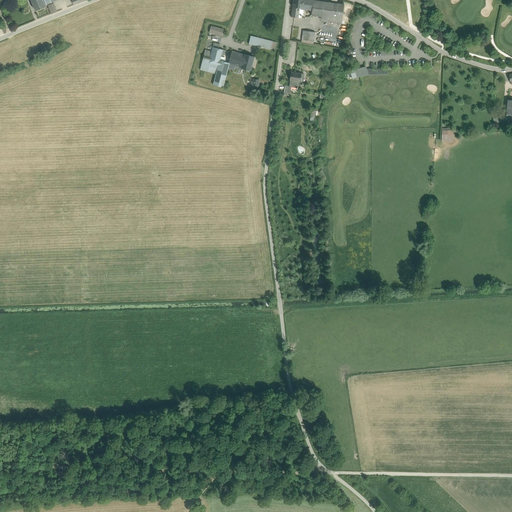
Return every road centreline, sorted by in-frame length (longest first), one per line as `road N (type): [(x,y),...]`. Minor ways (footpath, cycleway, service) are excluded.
road 1 (unclassified): [(288,0),(264,188),(288,374),(313,455),(374,511)]
road 2 (track): [(323,467),(0,467)]
road 3 (track): [(511,476),(331,473)]
road 4 (unclassified): [(511,68),(454,57),(357,0)]
